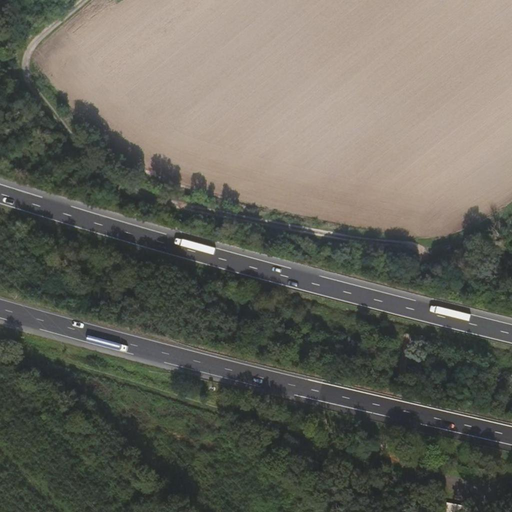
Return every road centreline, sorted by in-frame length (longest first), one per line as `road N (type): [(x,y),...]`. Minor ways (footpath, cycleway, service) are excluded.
road 1 (track): [(428,255),(223,219),(141,193),(94,158),(22,57),(90,0)]
road 2 (trunk): [(511,334),(0,193)]
road 3 (trunk): [(0,308),(511,435)]
road 4 (track): [(0,349),(257,417),(338,455),(388,462)]
road 5 (track): [(428,255),(388,462)]
